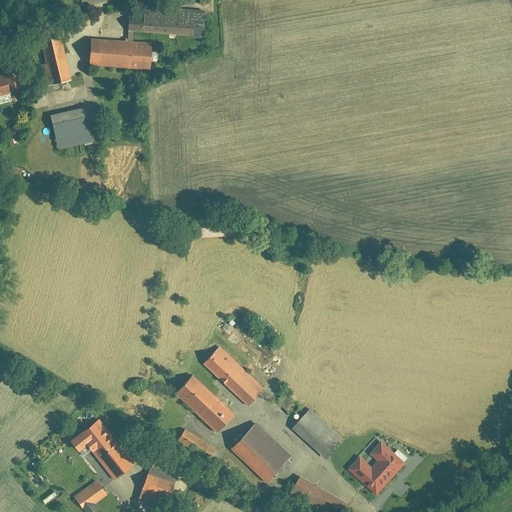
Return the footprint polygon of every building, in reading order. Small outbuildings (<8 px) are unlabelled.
[(205,35),(207,10),(134,6),(133,29),(196,33),(196,35),(205,35)] [(75,78),(65,38),(46,42),(51,61),(44,62),(50,85),(75,78)] [(132,40),(93,38),(92,64),(155,67),(156,42),(137,41),(132,40)] [(20,69),(0,75),(0,96),(26,88),(20,69)] [(91,106),(56,115),(63,148),(99,140),(91,106)] [(206,220),(207,236),(248,234),(247,219),(206,220)] [(223,346),(207,362),(248,404),(265,388),(223,346)] [(196,373),(179,389),(219,429),(236,412),(196,373)] [(315,409),(299,426),(332,457),(349,440),(315,409)] [(114,440),(99,421),(72,442),(84,456),(92,449),(96,454),(114,440)] [(260,423),(235,448),(268,482),(294,458),(260,423)] [(217,447),(187,427),(180,438),(210,458),(217,447)] [(364,454),(351,468),(380,493),(409,460),(385,438),(373,452),(381,459),(376,465),(364,454)] [(133,464),(114,440),(96,454),(95,455),(115,479),(133,464)] [(154,465),(151,473),(177,482),(180,475),(154,465)] [(177,482),(151,473),(146,487),(175,498),(181,483),(177,482)] [(330,488),(307,476),(300,489),(323,501),(330,488)] [(100,480),(76,496),(84,508),(86,506),(89,511),(93,511),(100,507),(96,502),(109,493),(100,480)] [(175,498),(146,487),(141,500),(171,510),(175,498)] [(57,492),(45,498),(47,502),(59,496),(57,492)]
